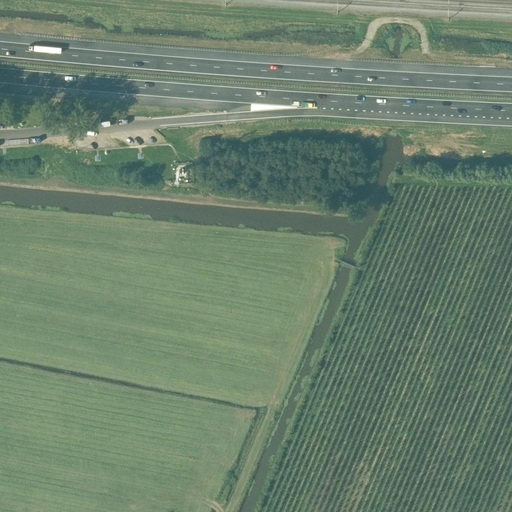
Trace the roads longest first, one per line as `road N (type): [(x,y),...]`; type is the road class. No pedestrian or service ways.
road 1 (motorway): [(511,84),(0,48)]
road 2 (motorway): [(0,75),(365,102)]
road 3 (motorway): [(167,124),(365,102)]
road 4 (motorway): [(365,102),(511,107)]
